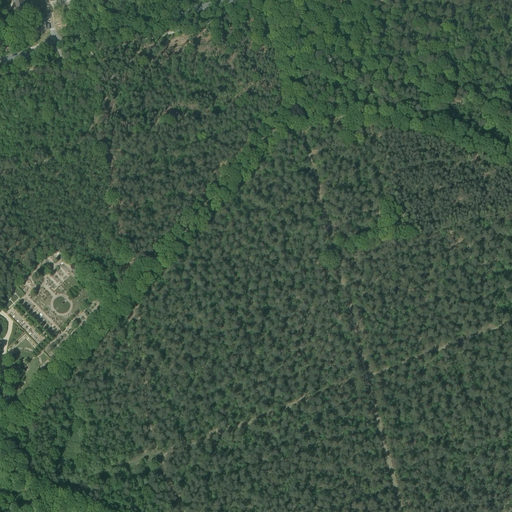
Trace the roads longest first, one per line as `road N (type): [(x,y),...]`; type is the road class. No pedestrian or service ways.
road 1 (track): [(511,161),(411,119),(299,119),(401,511)]
road 2 (track): [(511,322),(51,497)]
road 3 (track): [(8,423),(295,101)]
road 4 (unknown): [(0,172),(74,149),(108,83),(135,59),(353,0)]
road 5 (primary): [(55,45),(231,0)]
road 6 (track): [(128,293),(156,456)]
road 7 (track): [(276,0),(299,119),(283,121)]
